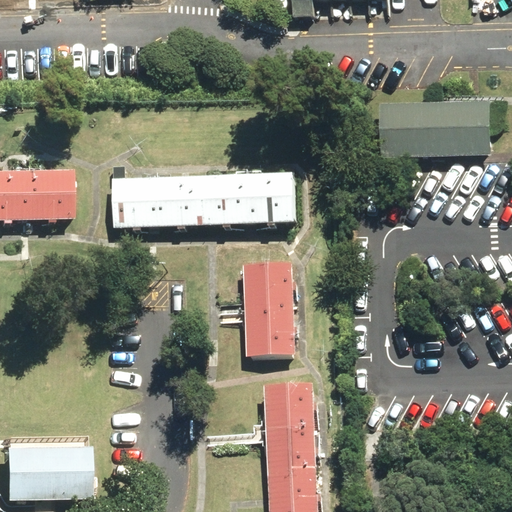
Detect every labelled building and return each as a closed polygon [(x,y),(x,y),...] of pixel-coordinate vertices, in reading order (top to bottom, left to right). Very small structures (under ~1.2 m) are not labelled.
[(494,101),(385,107),(388,164),(497,159),(494,101)] [(79,175),(0,175),(0,222),(80,222),(79,175)] [(305,181),(122,179),(121,229),(304,231),(305,181)] [(299,266),(244,268),(248,359),(303,357),(299,266)] [(327,511),(323,382),(271,384),(275,511),(327,511)] [(93,446),(5,445),(4,507),(92,509),(93,446)]
